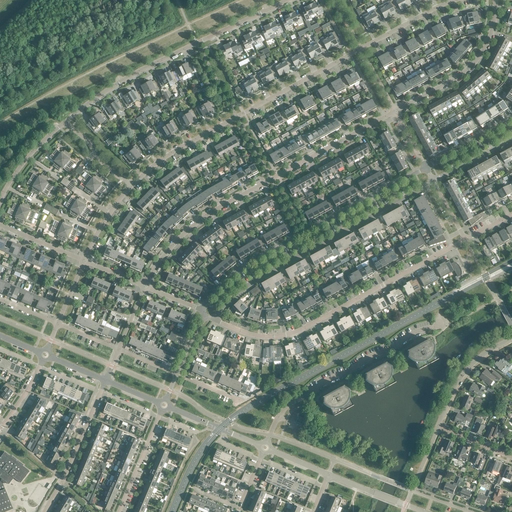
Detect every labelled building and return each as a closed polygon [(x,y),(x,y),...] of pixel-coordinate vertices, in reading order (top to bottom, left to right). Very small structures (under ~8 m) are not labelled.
[(395,6),(392,0),(387,3),(388,5),(385,7),(390,16),(395,13),(392,7),(395,6)] [(391,0),(392,0),(395,6),(397,4),(400,10),(405,7),(401,0),(391,0)] [(315,3),(309,6),(314,15),(317,13),(318,15),(323,13),(319,5),(316,7),(315,3)] [(314,15),(309,6),(304,8),(306,12),(303,13),(306,21),(311,19),(310,16),(314,15)] [(380,6),(376,9),(379,14),(381,13),(384,18),(390,16),(385,7),(382,8),(380,6)] [(379,14),(376,9),(371,11),(372,14),(369,15),(374,24),(379,21),(376,16),(379,14)] [(476,12),(474,13),(472,13),(474,24),(481,23),(480,13),(477,13),(476,12)] [(294,13),(289,15),(293,24),(296,23),(298,25),(303,22),(299,15),(296,16),(294,13)] [(474,24),(472,13),(467,14),(467,15),(464,16),(463,17),(464,22),(465,21),(466,26),(474,24)] [(293,24),(289,15),(284,18),(285,21),(283,23),(286,30),(291,28),(290,26),(293,24)] [(369,27),(374,24),(369,15),(366,17),(364,15),(360,18),(363,23),(366,22),(369,27)] [(458,17),(456,18),(453,19),(457,29),(464,26),(463,22),(464,22),(463,17),(461,17),(458,18),(458,17)] [(457,29),(453,19),(449,20),(449,21),(446,22),(450,32),(457,29)] [(274,22),(269,25),(273,34),(276,32),(278,34),(283,32),(279,25),(276,26),(274,22)] [(443,24),(440,25),(440,24),(436,27),(441,37),(448,33),(443,24)] [(273,34),(269,25),(263,27),(265,31),(262,32),(266,40),(271,38),(270,35),(273,34)] [(441,37),(436,27),(432,29),(432,30),(430,31),(435,40),(441,37)] [(435,40),(430,31),(427,33),(427,31),(423,34),(428,44),(435,40)] [(254,32),(249,34),(253,43),(256,42),(258,44),(262,42),(259,34),(256,35),(254,32)] [(330,37),(327,38),(332,47),(337,44),(334,39),(337,37),(334,32),(329,34),(330,37)] [(253,43),(249,34),(243,37),(245,41),(242,42),(246,49),(251,47),(250,45),(253,43)] [(428,44),(423,34),(418,36),(419,37),(417,38),(422,47),(428,44)] [(511,37),(506,35),(504,38),(502,37),(500,42),(509,48),(511,43),(510,42),(511,38),(511,37)] [(313,38),(316,42),(314,43),(314,45),(311,47),(316,56),(321,53),(319,47),(321,46),(318,40),(316,36),(313,38)] [(323,38),(318,40),(321,46),(324,44),(327,50),(332,47),(327,38),(324,40),(323,38)] [(422,47),(417,38),(414,40),(414,39),(409,41),(415,51),(422,47)] [(464,40),(460,45),(467,51),(471,47),(464,40)] [(234,41),(229,44),(233,53),(236,51),(237,53),(242,51),(239,44),(236,45),(234,41)] [(415,51),(409,41),(405,43),(406,44),(403,46),(408,55),(415,51)] [(509,48),(500,42),(497,47),(507,52),(509,48)] [(233,53),(229,44),(223,46),(225,50),(222,51),(226,59),(230,57),(230,54),(233,53)] [(467,51),(460,45),(456,49),(463,55),(467,51)] [(408,55),(403,46),(401,47),(400,46),(396,48),(402,58),(408,55)] [(307,47),(302,49),(305,55),(308,53),(311,59),(316,56),(311,47),(308,48),(307,47)] [(507,52),(497,47),(494,52),(504,57),(507,52)] [(402,58),(396,48),(392,50),(393,51),(390,53),(395,62),(402,58)] [(305,55),(302,49),(298,51),(299,54),(296,55),(300,64),(306,61),(303,56),(305,55)] [(463,55),(456,49),(452,53),(459,59),(463,55)] [(504,57),(494,52),(492,57),(501,62),(504,57)] [(395,62),(390,53),(388,54),(387,53),(383,55),(389,65),(395,62)] [(459,59),(452,53),(448,57),(455,64),(459,59)] [(291,55),(287,58),(290,63),(292,62),(295,67),(300,64),(296,55),(293,57),(291,55)] [(389,65),(383,55),(378,58),(379,60),(378,61),(380,64),(379,64),(382,69),(389,65)] [(501,62),(492,57),(489,61),(499,67),(501,62)] [(290,63),(287,58),(282,60),(283,63),(280,64),(285,73),(290,70),(287,65),(290,63)] [(446,59),(441,62),(445,71),(451,68),(446,59)] [(499,67),(489,61),(487,66),(496,71),(499,67)] [(445,71),(441,62),(436,65),(440,73),(445,71)] [(187,63),(182,66),(186,75),(189,73),(192,74),(195,73),(191,63),(188,65),(187,63)] [(275,64),(271,66),(274,72),(276,70),(279,76),(285,73),(280,64),(277,66),(275,64)] [(440,73),(436,65),(431,68),(435,76),(440,73)] [(186,75),(182,66),(177,68),(178,69),(175,71),(179,80),(183,79),(184,76),(186,75)] [(274,72),(271,66),(266,69),(267,71),(264,73),(269,82),(274,79),(271,73),(274,72)] [(435,76),(431,68),(425,70),(430,79),(435,76)] [(485,69),(481,72),(488,81),(492,77),(485,69)] [(169,72),(164,74),(168,83),(171,82),(174,83),(177,81),(173,72),(170,73),(169,72)] [(259,72),(255,75),(258,80),(261,79),(264,84),(269,82),(264,73),(261,74),(259,72)] [(348,74),(354,84),(355,86),(356,86),(359,84),(359,83),(359,82),(361,81),(358,76),(357,76),(355,73),(353,72),(348,74)] [(423,72),(418,75),(422,83),(427,80),(423,72)] [(488,81),(481,72),(476,76),(483,84),(488,81)] [(168,83),(164,74),(159,77),(160,78),(157,79),(162,89),(165,87),(166,85),(168,83)] [(354,84),(348,74),(346,76),(347,77),(342,79),(347,88),(354,84)] [(258,80),(255,75),(250,77),(251,80),(248,81),(253,90),(258,87),(255,82),(258,80)] [(422,83),(418,75),(413,78),(417,86),(422,83)] [(483,84),(476,76),(472,79),(479,88),(483,84)] [(417,86),(413,78),(408,80),(412,89),(417,86)] [(347,88),(342,79),(338,81),(338,80),(335,82),(341,92),(347,88)] [(479,88),(472,79),(468,83),(475,91),(479,88)] [(412,89),(408,80),(403,83),(407,91),(412,89)] [(151,81),(146,84),(151,92),(153,91),(156,92),(159,90),(154,81),(151,82),(151,81)] [(248,93),(253,90),(248,81),(245,83),(244,81),(239,84),(242,89),(245,88),(248,93)] [(341,92),(335,82),(333,83),(333,84),(329,86),(334,95),(341,92)] [(407,91),(403,83),(398,86),(402,94),(407,91)] [(475,91),(468,83),(464,86),(471,95),(475,91)] [(151,92),(146,84),(141,86),(142,87),(139,89),(144,98),(147,97),(148,94),(151,92)] [(334,95),(329,86),(325,88),(324,87),(322,89),(328,99),(334,95)] [(402,94),(398,86),(392,89),(397,97),(402,94)] [(471,95),(464,86),(460,90),(467,98),(471,95)] [(328,99),(322,89),(320,90),(320,91),(316,93),(321,102),(328,99)] [(133,91),(128,94),(133,102),(136,101),(139,101),(142,100),(136,90),(134,92),(133,91)] [(457,91),(452,94),(457,104),(462,101),(457,91)] [(133,102),(128,94),(123,97),(124,98),(121,99),(127,109),(130,107),(131,104),(133,102)] [(457,104),(452,94),(448,97),(453,106),(457,104)] [(307,97),(305,98),(310,108),(317,105),(312,96),(307,98),(307,97)] [(453,106),(448,97),(443,99),(448,109),(453,106)] [(310,108),(305,98),(302,100),(303,101),(298,103),(303,112),(310,108)] [(207,104),(204,105),(209,114),(213,111),(213,110),(215,109),(210,99),(207,101),(207,104)] [(448,109),(443,99),(438,102),(443,111),(448,109)] [(371,100),(366,103),(371,111),(376,108),(371,100)] [(503,100),(498,103),(504,112),(508,109),(508,108),(510,105),(506,101),(504,102),(503,100)] [(116,102),(111,105),(116,113),(119,111),(122,112),(125,110),(119,101),(116,103),(116,102)] [(443,111),(438,102),(433,104),(439,114),(443,111)] [(371,111),(366,103),(361,106),(366,114),(371,111)] [(504,112),(498,103),(493,105),(499,115),(504,112)] [(150,104),(147,106),(151,114),(159,109),(157,105),(152,108),(150,104)] [(439,114),(433,104),(428,107),(434,117),(439,114)] [(116,113),(111,105),(106,108),(107,109),(104,111),(110,120),(113,118),(114,115),(116,113)] [(209,114),(204,105),(201,107),(198,106),(195,107),(200,117),(203,115),(204,117),(209,114)] [(289,107),(287,108),(292,118),(299,114),(294,105),(290,108),(289,107)] [(499,115),(493,105),(489,108),(495,117),(499,115)] [(366,114),(361,106),(356,108),(361,117),(366,114)] [(292,118),(287,108),(285,109),(285,110),(281,113),(286,121),(292,118)] [(361,117),(356,108),(351,111),(356,120),(361,117)] [(495,117),(489,108),(484,111),(490,120),(495,117)] [(188,114),(185,115),(190,124),(195,122),(194,120),(197,119),(192,109),(189,111),(188,114)] [(356,120),(351,111),(346,114),(351,122),(356,120)] [(490,120),(484,111),(480,114),(486,123),(490,120)] [(99,113),(94,117),(100,125),(103,123),(106,123),(108,121),(102,113),(100,114),(99,113)] [(286,121),(281,113),(277,115),(276,114),(274,115),(279,125),(286,121)] [(409,118),(411,123),(421,118),(418,113),(409,118)] [(351,122),(346,114),(338,118),(341,123),(344,122),(345,125),(351,122)] [(486,123),(480,114),(475,117),(476,119),(474,120),(478,126),(480,125),(481,126),(486,123)] [(190,124),(185,115),(182,117),(179,116),(176,118),(181,127),(184,126),(185,127),(190,124)] [(279,125),(274,115),(271,116),(272,117),(268,120),(273,129),(279,125)] [(100,125),(94,117),(90,120),(91,121),(88,123),(94,131),(97,129),(98,127),(100,125)] [(341,123),(338,118),(331,122),(335,131),(340,128),(339,125),(341,123)] [(424,123),(421,118),(411,123),(414,128),(424,123)] [(472,119),(467,121),(472,131),(477,128),(477,127),(478,126),(474,120),(473,120),(472,119)] [(169,124),(166,126),(171,135),(176,132),(175,130),(178,129),(172,120),(169,121),(169,124)] [(273,129),(268,120),(264,122),(263,121),(261,122),(266,132),(273,129)] [(324,122),(326,125),(330,133),(335,131),(331,122),(329,120),(324,122)] [(472,131),(467,121),(463,124),(468,134),(472,131)] [(266,132),(261,122),(258,124),(259,125),(254,127),(259,136),(266,132)] [(426,127),(424,123),(414,128),(417,132),(426,127)] [(468,134),(463,124),(458,127),(463,136),(468,134)] [(314,128),(316,131),(320,139),(325,136),(321,128),(319,125),(314,128)] [(330,133),(326,125),(321,128),(325,136),(330,133)] [(171,135),(166,126),(163,128),(160,127),(157,129),(163,138),(166,136),(166,137),(171,135)] [(429,132),(426,127),(417,132),(419,137),(429,132)] [(463,136),(458,127),(453,129),(458,139),(463,136)] [(458,139),(453,129),(448,132),(453,141),(458,139)] [(150,136),(147,138),(153,146),(158,143),(157,142),(159,140),(153,131),(150,133),(150,136)] [(320,139),(316,131),(311,133),(315,142),(320,139)] [(379,136),(382,141),(390,136),(388,131),(379,136)] [(431,137),(429,132),(419,137),(422,142),(431,137)] [(453,141),(448,132),(443,135),(449,144),(453,141)] [(315,142),(311,133),(306,136),(306,135),(303,135),(302,136),(307,145),(310,144),(310,145),(315,142)] [(235,136),(229,139),(234,147),(242,143),(238,136),(235,138),(235,136)] [(294,139),(295,142),(300,150),(305,147),(299,136),(294,139)] [(393,141),(390,136),(382,141),(385,146),(393,141)] [(434,142),(431,137),(422,142),(424,147),(434,142)] [(153,146),(147,138),(145,140),(142,139),(139,141),(145,150),(148,148),(149,149),(153,146)] [(234,147),(229,139),(224,142),(229,150),(234,147)] [(396,146),(393,141),(385,146),(389,154),(395,150),(394,148),(396,146)] [(229,150),(224,142),(219,144),(224,153),(229,150)] [(284,145),(285,147),(290,156),(295,153),(290,144),(289,142),(284,145)] [(300,150),(295,142),(290,144),(295,153),(300,150)] [(437,146),(434,142),(424,147),(427,151),(437,146)] [(364,144),(359,147),(364,156),(369,153),(368,151),(371,149),(367,143),(364,144)] [(224,153),(219,144),(214,147),(215,149),(212,150),(216,157),(224,153)] [(132,150),(130,152),(137,159),(141,156),(140,155),(142,153),(135,145),(133,147),(132,150)] [(439,151),(437,146),(427,151),(430,156),(439,151)] [(290,156),(285,147),(280,150),(285,158),(290,156)] [(364,156),(359,147),(354,150),(359,158),(364,156)] [(274,151),(275,153),(280,161),(285,158),(280,150),(279,148),(274,150),(274,151)] [(56,149),(52,153),(62,160),(68,153),(65,150),(63,152),(62,151),(61,153),(56,149)] [(359,158),(354,150),(349,153),(354,161),(359,158)] [(397,153),(395,150),(389,154),(393,162),(402,157),(399,152),(397,153)] [(207,151),(202,154),(206,162),(214,158),(211,151),(208,153),(207,151)] [(510,161),(505,151),(500,154),(505,164),(510,161)] [(137,159),(130,152),(128,154),(125,154),(122,156),(129,164),(131,162),(132,163),(137,159)] [(62,160),(52,153),(49,157),(54,161),(53,162),(54,163),(52,165),(56,168),(62,160)] [(71,155),(68,153),(62,160),(71,168),(75,163),(70,159),(71,158),(69,157),(71,155)] [(280,161),(275,153),(270,155),(275,164),(280,161)] [(354,161),(349,153),(344,155),(344,156),(341,157),(345,163),(347,162),(348,164),(354,161)] [(206,162),(202,154),(197,157),(201,165),(206,162)] [(497,156),(493,158),(492,159),(497,169),(502,166),(497,156)] [(201,165),(197,157),(192,159),(196,168),(201,165)] [(345,163),(341,157),(339,159),(338,158),(333,161),(338,170),(343,167),(342,165),(345,163)] [(405,162),(402,157),(393,162),(396,167),(405,162)] [(196,168),(192,159),(186,162),(187,164),(185,166),(188,172),(196,168)] [(497,169),(492,159),(487,161),(492,171),(497,169)] [(71,168),(62,160),(56,168),(59,171),(61,169),(62,169),(63,168),(68,172),(71,168)] [(338,170),(333,161),(328,164),(333,173),(338,170)] [(492,171),(487,161),(482,164),(488,174),(492,171)] [(407,167),(405,162),(396,167),(399,172),(407,167)] [(255,163),(254,164),(248,167),(253,176),(258,173),(256,169),(258,168),(258,169),(258,168),(255,163)] [(247,164),(243,166),(241,167),(242,171),(243,170),(248,178),(253,176),(248,167),(247,164)] [(333,173),(328,164),(323,167),(328,175),(333,173)] [(488,174),(482,164),(477,167),(483,176),(488,174)] [(187,173),(183,167),(180,169),(179,167),(174,171),(180,179),(187,173)] [(328,175),(323,167),(318,169),(318,170),(315,171),(319,177),(321,176),(323,178),(328,175)] [(483,176),(477,167),(473,169),(478,179),(483,176)] [(478,179),(473,169),(468,172),(469,174),(467,175),(469,179),(471,178),(473,182),(478,179)] [(243,170),(242,171),(236,174),(239,180),(241,179),(243,181),(248,178),(243,170)] [(180,179),(174,171),(169,174),(175,182),(180,179)] [(319,177),(315,171),(313,173),(313,172),(307,175),(312,184),(317,181),(316,179),(319,177)] [(380,172),(374,175),(379,183),(385,180),(384,180),(384,179),(387,178),(383,172),(380,173),(380,172)] [(33,173),(30,178),(40,184),(45,176),(42,174),(40,176),(39,176),(38,177),(33,173)] [(87,174),(84,178),(93,185),(99,178),(96,175),(94,177),(93,176),(92,178),(87,174)] [(175,182),(169,174),(165,178),(170,185),(175,182)] [(236,174),(229,178),(228,178),(233,187),(238,184),(236,182),(239,180),(236,174)] [(226,179),(223,181),(228,190),(233,187),(228,178),(229,178),(227,175),(225,176),(226,179)] [(312,184),(307,175),(302,178),(307,187),(312,184)] [(379,183),(374,175),(369,178),(374,186),(379,183)] [(49,178),(45,176),(40,184),(50,191),(53,186),(48,183),(49,181),(47,181),(49,178)] [(40,184),(30,178),(27,183),(33,186),(32,188),(33,188),(31,191),(35,193),(40,184)] [(93,185),(84,178),(81,182),(86,186),(85,187),(86,188),(84,190),(87,193),(93,185)] [(103,180),(99,178),(93,185),(103,193),(106,188),(101,184),(102,183),(101,182),(103,180)] [(170,185),(165,178),(160,181),(161,183),(158,185),(163,191),(170,185)] [(307,187),(302,178),(297,181),(302,189),(307,187)] [(374,186),(369,178),(364,181),(368,189),(374,186)] [(445,184),(447,189),(457,183),(454,178),(445,184)] [(215,181),(217,184),(218,184),(223,192),(228,190),(223,181),(220,183),(218,180),(215,181)] [(302,189),(297,181),(292,183),(297,192),(302,189)] [(368,189),(364,181),(358,184),(359,185),(356,186),(360,193),(362,191),(363,192),(362,192),(363,192),(368,189)] [(297,192),(292,183),(287,186),(292,195),(297,192)] [(459,188),(457,183),(447,189),(450,193),(459,188)] [(50,191),(40,184),(35,193),(39,195),(40,193),(41,193),(42,192),(47,195),(50,191)] [(218,184),(217,184),(210,188),(213,194),(216,193),(217,195),(223,192),(218,184)] [(511,186),(511,184),(503,188),(508,196),(511,193),(511,186)] [(103,193),(93,185),(87,193),(91,196),(92,193),(93,194),(94,193),(99,197),(103,193)] [(162,192),(157,186),(154,189),(153,187),(149,192),(155,198),(162,192)] [(360,193),(356,186),(354,188),(353,186),(347,189),(352,198),(358,195),(357,195),(357,194),(360,193)] [(213,194),(210,188),(208,190),(203,193),(202,193),(207,201),(212,198),(211,196),(213,194)] [(462,193),(459,188),(450,193),(452,198),(462,193)] [(508,196),(503,188),(496,192),(501,201),(504,199),(503,198),(508,196)] [(352,198),(347,189),(342,192),(347,201),(352,198)] [(200,194),(197,196),(203,204),(207,201),(202,193),(203,193),(201,190),(198,191),(200,194)] [(155,198),(149,192),(145,196),(151,202),(155,198)] [(347,201),(342,192),(337,195),(341,204),(347,201)] [(501,201),(496,192),(489,196),(493,204),(497,201),(498,202),(501,201)] [(464,198),(462,193),(452,198),(455,203),(464,198)] [(269,196),(263,199),(268,208),(273,205),(272,203),(275,201),(272,195),(269,197),(269,196)] [(341,204),(337,195),(331,198),(332,200),(329,201),(333,207),(335,206),(336,207),(341,204)] [(414,201),(416,205),(426,200),(423,195),(414,201)] [(151,202),(145,196),(141,200),(148,206),(151,202)] [(190,197),(192,200),(198,208),(203,204),(197,196),(194,198),(192,196),(190,197)] [(493,204),(489,196),(481,200),(486,209),(489,207),(488,206),(493,204)] [(71,197),(68,202),(78,208),(83,199),(80,197),(78,200),(77,199),(76,200),(71,197)] [(467,202),(464,198),(455,203),(458,207),(467,202)] [(87,202),(83,199),(78,208),(88,214),(91,209),(86,206),(86,205),(85,204),(87,202)] [(268,208),(263,199),(258,202),(263,211),(268,208)] [(148,206),(141,200),(136,204),(138,205),(136,208),(141,213),(148,206)] [(192,200),(188,203),(185,205),(189,210),(191,208),(193,211),(198,208),(192,200)] [(428,205),(426,200),(416,205),(419,210),(428,205)] [(333,207),(329,201),(327,203),(326,201),(320,204),(325,213),(331,210),(331,209),(331,210),(330,209),(333,207)] [(78,208),(68,202),(65,206),(70,210),(70,211),(71,212),(69,214),(73,216),(78,208)] [(263,211),(258,202),(253,205),(258,213),(263,211)] [(470,207),(467,202),(458,207),(460,212),(470,207)] [(14,204),(12,209),(23,213),(26,204),(22,203),(21,205),(20,205),(20,206),(14,204)] [(30,206),(26,204),(23,213),(34,218),(36,213),(30,210),(30,209),(29,209),(30,206)] [(325,213),(320,204),(315,207),(320,216),(325,213)] [(189,210),(185,205),(183,206),(182,207),(178,210),(178,211),(184,218),(188,214),(186,212),(189,210)] [(258,213),(253,205),(248,208),(246,209),(249,216),(252,214),(253,216),(258,213)] [(431,210),(428,205),(419,210),(421,215),(431,210)] [(401,206),(396,209),(401,218),(406,216),(407,217),(410,216),(407,210),(404,211),(401,206)] [(320,216),(315,207),(310,210),(315,219),(320,216)] [(472,212),(470,207),(460,212),(463,217),(472,212)] [(88,214),(78,208),(73,216),(77,218),(78,216),(79,217),(80,215),(85,219),(88,214)] [(176,212),(173,215),(180,222),(184,218),(178,211),(178,210),(176,208),(174,210),(176,212)] [(23,213),(12,209),(9,214),(15,216),(15,218),(16,218),(15,221),(19,222),(23,213)] [(249,216),(246,209),(243,211),(243,210),(238,213),(242,222),(248,219),(247,217),(249,216)] [(401,218),(396,209),(392,212),(397,221),(401,218)] [(140,214),(134,210),(132,213),(130,211),(127,216),(135,222),(140,214)] [(315,219),(310,210),(304,213),(305,214),(302,216),(306,222),(309,221),(309,222),(315,219)] [(433,215),(431,210),(421,215),(424,220),(433,215)] [(397,221),(392,212),(387,214),(392,223),(397,221)] [(475,217),(472,212),(463,217),(466,222),(468,220),(475,217)] [(34,218),(23,213),(19,222),(23,224),(24,222),(25,222),(26,221),(31,223),(34,218)] [(242,222),(238,213),(233,216),(238,225),(242,222)] [(392,223),(387,214),(382,217),(385,222),(382,223),(385,229),(388,228),(387,226),(392,223)] [(480,214),(475,217),(468,220),(471,226),(482,217),(480,214)] [(166,217),(168,219),(169,219),(175,226),(180,222),(173,215),(171,217),(168,215),(166,217)] [(436,219),(433,215),(424,220),(427,224),(436,219)] [(135,222),(127,216),(124,221),(132,226),(135,222)] [(238,225),(233,216),(228,219),(233,228),(238,225)] [(169,219),(168,219),(165,223),(162,225),(167,230),(169,228),(171,230),(175,226),(169,219)] [(233,228),(228,219),(222,222),(223,222),(220,224),(224,230),(226,228),(227,230),(233,228)] [(377,219),(372,222),(377,232),(382,229),(383,230),(385,229),(382,223),(380,224),(377,219)] [(439,224),(436,219),(427,224),(429,229),(439,224)] [(56,221),(54,227),(65,231),(69,222),(65,221),(64,223),(63,223),(62,224),(56,221)] [(132,226),(124,221),(120,226),(128,231),(132,226)] [(73,224),(69,222),(65,231),(76,236),(78,231),(72,228),(73,227),(72,226),(73,224)] [(377,232),(372,222),(367,225),(373,234),(377,232)] [(224,230),(220,224),(218,225),(217,225),(213,228),(218,236),(223,233),(222,231),(224,230)] [(284,224),(278,227),(283,236),(289,233),(289,232),(288,233),(288,232),(291,230),(287,224),(285,226),(284,224)] [(441,229),(439,224),(429,229),(432,234),(441,229)] [(167,230),(162,225),(160,228),(157,232),(156,232),(163,238),(167,234),(165,232),(167,230)] [(373,234),(367,225),(363,227),(368,237),(373,234)] [(128,231),(120,226),(117,230),(119,232),(117,235),(123,238),(128,231)] [(65,231),(54,227),(52,232),(58,234),(57,236),(58,236),(57,239),(61,240),(65,231)] [(283,236),(278,227),(273,230),(278,239),(283,236)] [(368,237),(363,227),(358,230),(360,235),(358,236),(361,242),(364,241),(363,239),(368,237)] [(218,236),(213,228),(208,232),(214,240),(218,236)] [(155,234),(152,237),(160,243),(163,238),(156,232),(157,232),(154,229),(152,232),(155,234)] [(444,234),(441,229),(432,234),(434,239),(441,235),(444,234)] [(511,237),(507,229),(503,231),(502,230),(499,232),(500,233),(506,243),(511,239),(511,237)] [(278,239),(273,230),(268,233),(273,242),(278,239)] [(76,236),(65,231),(61,240),(65,242),(66,239),(67,240),(68,239),(74,241),(76,236)] [(214,240),(208,232),(203,235),(209,243),(214,240)] [(273,242),(268,233),(262,236),(263,237),(260,239),(264,245),(267,243),(267,244),(267,245),(273,242)] [(353,233),(348,235),(353,245),(358,242),(359,244),(361,242),(358,236),(356,238),(353,233)] [(500,233),(496,235),(495,234),(492,236),(492,237),(493,237),(498,247),(506,243),(500,233)] [(423,239),(420,234),(417,235),(418,237),(413,240),(418,249),(423,247),(420,241),(423,239)] [(209,243),(203,235),(199,239),(197,241),(201,246),(203,245),(205,247),(209,243)] [(353,245),(348,235),(343,238),(348,247),(353,245)] [(434,239),(429,241),(429,242),(428,242),(429,243),(428,244),(429,244),(430,245),(429,246),(444,241),(441,235),(434,239)] [(160,243),(152,237),(150,240),(147,237),(147,238),(145,240),(148,242),(149,241),(156,247),(160,243)] [(408,243),(412,251),(414,250),(415,252),(418,249),(413,240),(412,237),(407,240),(408,243)] [(493,237),(492,237),(488,239),(488,238),(485,240),(487,244),(491,251),(498,247),(493,237)] [(348,247),(343,238),(338,241),(344,250),(348,247)] [(7,240),(3,239),(0,244),(0,250),(5,253),(9,243),(6,242),(7,240)] [(264,245),(260,239),(258,240),(257,239),(251,242),(256,251),(262,247),(261,246),(264,245)] [(149,241),(148,242),(145,246),(143,249),(148,253),(150,250),(152,252),(156,247),(149,241)] [(201,246),(197,241),(194,243),(190,247),(197,254),(201,250),(200,248),(201,246)] [(344,250),(338,241),(334,243),(336,248),(334,249),(337,255),(340,254),(339,253),(344,250)] [(256,251),(251,242),(246,245),(251,254),(256,251)] [(12,244),(9,243),(5,253),(12,256),(17,245),(12,243),(12,244)] [(412,251),(408,243),(403,246),(408,255),(412,253),(411,251),(412,251)] [(487,244),(484,246),(483,248),(483,250),(484,252),(485,253),(486,255),(487,257),(489,258),(491,259),(494,257),(491,251),(487,244)] [(22,247),(17,245),(12,256),(20,259),(23,249),(21,248),(22,247)] [(108,245),(107,248),(103,256),(109,259),(112,250),(113,248),(108,245)] [(251,254),(246,245),(241,248),(246,257),(251,254)] [(329,246),(324,249),(329,258),(334,255),(334,257),(337,255),(334,249),(331,251),(329,246)] [(408,255),(403,246),(398,248),(397,246),(394,248),(397,253),(400,252),(403,258),(408,255)] [(197,254),(190,247),(186,251),(193,258),(197,254)] [(24,248),(23,249),(20,259),(27,262),(31,251),(27,249),(24,248)] [(116,251),(112,250),(109,259),(114,261),(118,252),(118,253),(120,249),(117,248),(116,251)] [(246,257),(241,248),(236,251),(236,253),(233,255),(238,261),(240,259),(241,260),(240,260),(246,257)] [(397,253),(394,248),(392,249),(393,251),(388,254),(393,263),(398,260),(395,255),(397,253)] [(329,258),(324,249),(319,251),(324,261),(329,258)] [(36,253),(31,251),(27,262),(34,265),(38,255),(35,254),(36,253)] [(193,258),(186,251),(182,256),(190,262),(193,258)] [(324,261),(319,251),(314,254),(319,263),(324,261)] [(118,252),(114,261),(119,263),(120,261),(123,262),(126,256),(118,253),(118,252)] [(319,263),(314,254),(309,257),(312,261),(309,263),(313,269),(315,267),(315,266),(319,263)] [(393,263),(388,254),(383,257),(387,264),(388,264),(389,265),(393,263)] [(40,256),(38,255),(34,265),(41,268),(46,257),(41,255),(40,256)] [(134,255),(133,259),(134,259),(130,268),(135,270),(139,261),(135,260),(137,257),(134,255)] [(238,261),(233,255),(230,257),(229,256),(225,260),(231,267),(236,263),(235,263),(238,261)] [(133,259),(126,256),(123,262),(126,263),(124,266),(130,268),(134,259),(133,259)] [(190,262),(182,256),(178,260),(176,263),(181,267),(184,265),(185,267),(190,262)] [(50,259),(46,257),(41,268),(48,271),(52,261),(50,260),(50,259)] [(387,264),(383,257),(378,260),(383,269),(387,267),(386,265),(387,264)] [(304,259),(299,262),(304,271),(309,269),(310,270),(312,269),(308,263),(307,264),(304,259)] [(231,267),(225,260),(220,264),(226,271),(231,267)] [(383,269),(378,260),(373,262),(372,260),(369,262),(372,267),(375,266),(378,272),(383,269)] [(55,262),(52,261),(48,271),(55,274),(60,263),(56,261),(55,262)] [(144,264),(139,261),(135,270),(141,272),(144,264)] [(445,262),(442,263),(448,274),(454,271),(451,264),(449,261),(445,263),(445,262)] [(304,271),(299,262),(294,265),(300,274),(304,271)] [(372,267),(369,262),(366,263),(368,265),(363,268),(368,277),(373,274),(370,268),(372,267)] [(457,264),(454,262),(451,264),(454,271),(458,277),(461,275),(461,272),(461,269),(460,269),(459,267),(460,267),(457,264)] [(65,265),(60,263),(55,274),(64,277),(66,273),(65,273),(67,268),(64,266),(65,265)] [(448,274),(442,263),(439,265),(439,266),(436,268),(441,278),(448,274)] [(226,271),(220,264),(215,268),(222,275),(226,271)] [(300,274),(294,265),(290,267),(295,277),(300,274)] [(295,277),(290,267),(285,270),(287,275),(285,276),(288,282),(291,281),(290,279),(295,277)] [(222,275),(215,268),(211,271),(212,273),(209,275),(214,280),(216,278),(217,279),(216,279),(217,279),(222,275)] [(368,277),(363,268),(358,271),(362,278),(363,278),(364,279),(368,277)] [(428,271),(425,273),(431,283),(438,280),(433,270),(429,272),(428,271)] [(362,278),(358,271),(352,273),(357,283),(361,281),(361,279),(362,278)] [(165,283),(171,285),(175,276),(169,273),(168,275),(165,273),(163,280),(166,281),(165,283)] [(280,273),(275,275),(280,285),(285,282),(286,284),(288,282),(285,276),(283,277),(280,273)] [(357,283),(352,273),(348,276),(346,274),(344,275),(347,281),(349,280),(352,285),(357,283)] [(431,283),(425,273),(422,274),(423,275),(419,278),(424,287),(431,283)] [(280,285),(275,275),(270,278),(276,287),(280,285)] [(347,281),(344,275),(336,279),(338,281),(343,291),(348,288),(344,282),(347,281)] [(180,278),(175,276),(171,285),(176,287),(180,278)] [(91,286),(96,288),(100,280),(94,277),(91,286)] [(186,281),(180,278),(176,287),(182,290),(186,281)] [(276,287),(270,278),(266,281),(271,290),(276,287)] [(412,280),(408,282),(414,292),(421,289),(416,279),(412,281),(412,280)] [(105,282),(100,280),(96,288),(101,291),(105,282)] [(9,284),(2,281),(0,284),(0,292),(2,294),(2,292),(5,293),(9,284)] [(191,283),(186,281),(182,290),(187,292),(191,283)] [(271,290),(266,281),(261,284),(263,288),(261,290),(264,296),(267,294),(266,293),(271,290)] [(343,291),(338,281),(332,284),(337,292),(338,291),(339,293),(343,291)] [(111,284),(105,282),(101,291),(109,294),(112,288),(109,287),(111,284)] [(414,292),(408,282),(405,283),(406,285),(402,287),(408,296),(414,292)] [(197,285),(191,283),(187,292),(193,294),(197,285)] [(16,287),(9,284),(5,293),(8,294),(7,296),(12,298),(16,287)] [(337,292),(332,284),(327,287),(332,297),(336,294),(335,293),(337,292)] [(202,288),(197,285),(193,294),(199,297),(199,295),(202,296),(205,290),(202,289),(202,288)] [(115,289),(112,288),(109,294),(118,297),(121,289),(116,286),(115,289)] [(23,290),(16,287),(12,298),(16,300),(17,298),(19,299),(23,290)] [(332,297),(327,287),(322,290),(321,288),(318,289),(321,295),(324,293),(327,299),(332,297)] [(395,289),(392,291),(398,302),(405,298),(399,288),(396,290),(395,289)] [(127,291),(121,289),(118,297),(123,300),(127,291)] [(31,293),(23,290),(19,299),(22,300),(21,302),(26,304),(31,293)] [(317,293),(312,295),(317,305),(322,302),(319,296),(320,295),(317,290),(316,291),(317,293)] [(132,293),(127,291),(123,300),(131,303),(134,297),(131,296),(132,293)] [(398,302),(392,291),(389,292),(390,294),(386,296),(391,305),(398,302)] [(38,296),(31,293),(26,304),(30,306),(31,304),(34,305),(38,296)] [(317,305),(312,295),(307,298),(311,306),(312,305),(313,307),(317,305)] [(45,299),(38,296),(34,305),(36,306),(36,308),(40,310),(45,299)] [(378,298),(375,300),(381,311),(388,307),(383,297),(379,299),(378,298)] [(311,306),(307,298),(302,301),(307,311),(311,308),(310,307),(311,306)] [(53,302),(45,299),(40,310),(45,312),(46,310),(48,311),(50,306),(51,307),(53,302)] [(232,307),(236,311),(244,304),(240,300),(232,307)] [(381,311),(375,300),(372,301),(373,303),(369,305),(374,314),(381,311)] [(143,308),(151,312),(155,303),(150,301),(149,303),(146,302),(143,308)] [(307,311),(302,301),(297,304),(296,302),(293,303),(296,309),(298,307),(302,313),(307,311)] [(160,305),(155,303),(151,312),(157,314),(160,305)] [(296,309),(293,303),(291,304),(292,306),(287,308),(291,318),(296,316),(294,310),(296,309)] [(248,308),(244,304),(236,311),(235,313),(240,315),(245,310),(247,311),(249,308),(248,308)] [(166,307),(160,305),(157,314),(165,317),(167,311),(165,310),(166,307)] [(362,307),(359,309),(365,320),(371,316),(366,306),(362,308),(362,307)] [(250,308),(249,308),(247,311),(249,312),(247,318),(253,320),(256,309),(250,308)] [(280,315),(279,308),(277,309),(277,311),(271,311),(272,322),(277,322),(277,315),(280,315)] [(281,308),(279,308),(280,315),(283,314),(285,320),(291,318),(287,308),(282,310),(281,308)] [(261,311),(256,309),(253,320),(258,321),(260,315),(263,316),(264,309),(261,309),(261,311)] [(266,309),(264,309),(263,316),(266,316),(266,322),(272,322),(271,311),(266,312),(266,309)] [(365,320),(359,309),(356,311),(356,312),(353,314),(358,323),(365,320)] [(170,312),(167,311),(165,317),(173,321),(177,312),(171,310),(170,312)] [(182,314),(177,312),(173,321),(178,323),(182,314)] [(87,319),(84,318),(80,327),(85,329),(91,315),(89,314),(87,319)] [(187,316),(182,314),(178,323),(184,325),(187,316)] [(74,324),(80,327),(84,318),(78,315),(74,324)] [(93,316),(91,315),(85,329),(90,331),(94,322),(91,321),(93,316)] [(345,316),(342,318),(348,329),(355,325),(350,315),(346,318),(345,316)] [(348,329),(342,318),(339,320),(340,321),(336,323),(341,332),(348,329)] [(98,324),(94,322),(90,331),(96,333),(101,320),(100,319),(98,324)] [(103,320),(101,320),(96,333),(101,335),(105,327),(101,325),(103,320)] [(328,325),(326,327),(331,338),(338,334),(333,325),(329,327),(328,325)] [(110,329),(105,327),(101,335),(106,338),(110,329)] [(331,338),(326,327),(322,329),(323,330),(319,332),(325,342),(331,338)] [(118,332),(110,329),(106,338),(111,340),(113,337),(116,338),(118,332)] [(206,340),(214,343),(218,332),(215,330),(215,332),(211,330),(206,340)] [(222,333),(218,332),(214,343),(221,346),(225,336),(221,334),(222,333)] [(312,334),(309,336),(315,347),(322,343),(316,334),(313,336),(312,334)] [(315,347),(309,336),(306,338),(306,339),(303,341),(308,351),(315,347)] [(180,341),(176,339),(170,337),(168,339),(174,342),(178,346),(180,341)] [(224,347),(231,351),(236,339),(233,338),(232,339),(228,337),(224,347)] [(131,348),(136,350),(139,341),(131,338),(129,344),(132,345),(131,348)] [(239,340),(236,339),(231,351),(238,354),(242,343),(238,342),(239,340)] [(428,339),(425,341),(407,351),(407,352),(408,351),(408,357),(409,358),(410,359),(412,360),(414,361),(418,368),(422,366),(423,367),(434,362),(433,360),(437,358),(433,351),(434,348),(434,347),(433,345),(433,344),(433,343),(428,340),(429,340),(428,339)] [(150,340),(149,342),(146,341),(145,343),(141,352),(146,354),(152,341),(150,340)] [(145,343),(139,341),(136,350),(141,352),(145,343)] [(154,342),(152,341),(146,354),(152,357),(155,348),(156,345),(153,344),(154,342)] [(295,342),(291,343),(295,355),(302,353),(299,342),(295,344),(295,342)] [(295,355),(291,343),(288,344),(288,345),(284,346),(287,357),(295,355)] [(244,355),(252,357),(254,345),(250,344),(250,345),(246,345),(244,355)] [(159,349),(155,348),(152,357),(157,359),(162,345),(161,345),(159,349)] [(164,346),(162,345),(157,359),(162,361),(167,350),(163,348),(164,346)] [(257,345),(254,345),(252,357),(259,358),(261,347),(257,347),(257,345)] [(273,358),(273,346),(269,346),(269,347),(265,348),(265,359),(273,358)] [(276,346),(273,346),(273,358),(281,358),(281,347),(276,347),(276,346)] [(168,350),(167,350),(162,361),(168,363),(171,355),(174,356),(175,353),(170,351),(170,350),(169,349),(168,350)] [(498,363),(497,362),(495,365),(499,368),(498,368),(502,371),(504,368),(505,369),(505,368),(506,369),(507,367),(509,369),(511,365),(511,364),(504,358),(502,360),(501,359),(498,363)] [(12,363),(7,361),(3,371),(8,373),(12,363)] [(196,361),(195,363),(191,373),(196,375),(200,366),(201,363),(196,361)] [(386,362),(382,364),(365,374),(365,375),(365,374),(365,380),(366,380),(367,381),(368,382),(369,383),(371,385),(375,391),(380,389),(381,391),(391,385),(390,383),(395,381),(391,374),(391,371),(391,370),(391,368),(391,367),(386,363),(386,362)] [(17,365),(12,363),(8,373),(13,375),(17,365)] [(22,367),(17,365),(13,375),(18,377),(22,367)] [(206,368),(200,366),(196,375),(200,377),(201,376),(202,376),(206,368)] [(27,369),(22,367),(18,377),(23,379),(27,369)] [(211,370),(206,368),(202,376),(204,377),(203,378),(207,380),(211,370)] [(216,372),(211,370),(207,380),(212,382),(215,376),(217,377),(220,371),(217,370),(216,372)] [(494,371),(492,374),(486,370),(480,378),(490,385),(495,379),(498,381),(501,377),(494,371)] [(223,373),(220,371),(217,377),(220,378),(217,384),(223,387),(227,377),(222,375),(223,373)] [(232,379),(227,377),(223,387),(227,388),(227,387),(229,387),(232,379)] [(43,388),(48,390),(52,380),(47,378),(44,384),(43,388)] [(238,382),(232,379),(229,387),(230,388),(229,390),(234,391),(238,382)] [(57,382),(52,380),(48,390),(53,392),(57,382)] [(62,384),(57,382),(53,392),(58,394),(62,384)] [(243,384),(238,382),(234,391),(238,393),(238,391),(240,392),(243,384)] [(6,383),(1,390),(10,396),(13,392),(11,390),(12,387),(11,386),(7,383),(6,383)] [(67,386),(62,384),(58,394),(63,396),(67,386)] [(248,386),(243,384),(240,392),(239,394),(244,396),(247,390),(250,391),(252,385),(249,384),(248,386)] [(474,384),(470,391),(481,397),(485,390),(484,390),(485,388),(480,385),(479,386),(474,384)] [(72,388),(67,386),(63,396),(68,398),(72,388)] [(344,386),(340,388),(322,397),(322,398),(323,398),(323,404),(323,403),(324,405),(325,406),(327,407),(329,408),(333,414),(337,412),(338,414),(349,408),(348,406),(352,404),(349,397),(349,394),(349,393),(349,391),(348,390),(343,386),(344,386)] [(77,390),(72,388),(68,398),(73,400),(77,390)] [(0,391),(0,399),(3,401),(4,399),(7,401),(10,396),(1,390),(0,391)] [(82,392),(77,390),(73,400),(78,402),(82,392)] [(87,395),(82,392),(78,402),(83,404),(87,395)] [(473,398),(466,395),(462,406),(469,409),(473,398)] [(37,397),(34,402),(41,406),(44,402),(37,397)] [(41,406),(34,402),(31,406),(39,411),(41,406)] [(103,413),(108,415),(112,405),(107,403),(103,413)] [(117,407),(112,405),(108,415),(113,417),(117,407)] [(41,412),(39,411),(31,406),(28,411),(38,417),(41,412)] [(122,409),(117,407),(113,417),(118,419),(122,409)] [(127,411),(122,409),(118,419),(123,421),(127,411)] [(38,417),(28,411),(26,416),(33,420),(36,422),(38,417)] [(132,414),(127,411),(123,421),(128,423),(132,414)] [(72,413),(70,418),(77,422),(80,417),(72,413)] [(455,422),(461,424),(464,426),(467,420),(471,422),(473,416),(467,414),(466,417),(458,413),(455,422)] [(137,416),(132,414),(128,423),(133,426),(137,416)] [(33,420),(26,416),(23,420),(30,425),(33,420)] [(142,418),(137,416),(133,426),(138,428),(142,418)] [(305,419),(298,416),(296,422),(303,425),(305,419)] [(77,422),(70,418),(67,422),(75,427),(77,422)] [(147,420),(142,418),(138,428),(143,430),(143,429),(145,425),(147,420)] [(485,426),(481,424),(483,420),(477,418),(475,423),(477,425),(474,432),(481,435),(485,426)] [(30,425),(23,420),(20,425),(27,429),(30,425)] [(75,427),(67,422),(65,427),(72,431),(75,427)] [(98,423),(96,428),(104,431),(106,426),(98,423)] [(27,429),(20,425),(17,429),(25,434),(27,429)] [(62,426),(60,431),(70,436),(72,431),(65,427),(62,426)] [(501,427),(497,426),(496,429),(490,427),(486,436),(492,439),(493,436),(496,438),(501,427)] [(104,431),(96,428),(94,433),(102,436),(104,431)] [(162,438),(167,440),(172,430),(166,428),(162,438)] [(25,434),(17,429),(14,434),(22,439),(25,434)] [(177,432),(172,430),(167,440),(172,442),(177,432)] [(70,436),(60,431),(57,436),(59,437),(67,441),(70,436)] [(182,434),(177,432),(172,442),(177,444),(182,434)] [(105,437),(102,436),(94,433),(92,438),(100,441),(103,442),(105,437)] [(186,437),(182,434),(177,444),(182,446),(186,437)] [(126,440),(129,442),(137,445),(139,440),(128,435),(126,440)] [(67,441),(59,437),(57,442),(65,446),(67,441)] [(192,439),(186,437),(182,446),(187,449),(192,439)] [(100,441),(92,438),(90,443),(98,446),(100,441)] [(124,445),(127,447),(135,450),(137,445),(129,442),(126,440),(124,445)] [(454,443),(446,440),(443,448),(439,446),(437,452),(443,454),(444,451),(450,453),(454,443)] [(65,446),(57,442),(54,446),(62,450),(65,446)] [(98,446),(90,443),(87,448),(96,451),(98,446)] [(62,450),(54,446),(52,451),(60,455),(62,450)] [(463,460),(465,462),(466,462),(468,456),(465,455),(467,450),(460,446),(456,455),(455,455),(455,456),(456,456),(455,458),(462,461),(463,460)] [(135,450),(127,447),(125,452),(133,455),(135,450)] [(96,451),(87,448),(85,453),(93,456),(96,451)] [(161,449),(159,454),(167,458),(169,452),(161,449)] [(213,459),(218,461),(222,451),(217,449),(213,459)] [(60,455),(52,451),(49,456),(57,460),(60,455)] [(227,454),(222,451),(218,461),(223,464),(227,454)] [(0,477),(2,479),(0,481),(0,482),(0,481),(0,511),(5,511),(13,509),(5,489),(3,484),(5,481),(9,484),(14,478),(21,483),(30,471),(23,466),(24,465),(19,461),(18,462),(16,461),(17,460),(12,456),(11,457),(5,452),(0,457),(0,477)] [(133,455),(125,452),(123,457),(131,460),(133,455)] [(483,455),(475,452),(472,462),(475,463),(474,464),(475,465),(477,466),(476,468),(481,470),(484,462),(481,460),(483,455)] [(93,456),(85,453),(83,458),(91,461),(93,456)] [(167,458),(159,454),(156,459),(165,463),(167,458)] [(232,456),(227,454),(223,464),(228,466),(232,456)] [(57,460),(49,456),(47,461),(55,465),(57,460)] [(237,458),(232,456),(228,466),(233,468),(237,458)] [(131,460),(123,457),(120,462),(129,465),(131,460)] [(91,461),(83,458),(81,463),(89,466),(91,461)] [(242,460),(237,458),(233,468),(238,470),(242,460)] [(165,463),(156,459),(154,464),(162,468),(165,463)] [(247,462),(242,460),(238,470),(243,472),(247,462)] [(489,462),(485,474),(488,475),(489,472),(493,473),(493,471),(498,473),(502,463),(495,461),(494,464),(489,462)] [(129,465),(120,462),(118,467),(126,470),(129,465)] [(89,466),(81,463),(79,468),(87,471),(89,466)] [(162,468),(154,464),(152,469),(160,472),(162,468)] [(506,470),(503,477),(511,480),(511,477),(511,472),(511,468),(511,467),(507,466),(505,470),(506,470)] [(126,470),(118,467),(116,471),(124,475),(126,470)] [(87,471),(79,468),(77,472),(85,476),(87,471)] [(160,472),(152,469),(150,474),(158,477),(160,472)] [(124,475),(116,471),(114,476),(122,480),(124,475)] [(265,481),(270,483),(274,473),(269,471),(265,481)] [(85,476),(77,472),(75,477),(83,481),(85,476)] [(279,476),(274,473),(270,483),(275,486),(279,476)] [(158,477),(150,474),(148,479),(156,482),(158,477)] [(436,477),(428,474),(427,476),(426,477),(425,479),(426,481),(425,483),(426,483),(426,484),(428,485),(429,484),(438,487),(441,479),(442,476),(437,474),(436,477)] [(122,480),(114,476),(112,481),(120,485),(122,480)] [(196,484),(201,486),(205,478),(200,476),(196,484)] [(284,478),(279,476),(275,486),(280,488),(284,478)] [(86,482),(83,481),(75,477),(73,483),(84,487),(86,482)] [(210,480),(205,478),(201,486),(206,488),(210,480)] [(289,480),(284,478),(280,488),(285,490),(289,480)] [(156,482),(148,479),(146,484),(154,487),(156,482)] [(215,482),(210,480),(206,488),(211,490),(215,482)] [(294,482),(289,480),(285,490),(290,492),(294,482)] [(458,480),(457,483),(455,482),(454,483),(453,484),(447,482),(444,490),(453,494),(456,487),(456,486),(459,487),(460,485),(461,481),(458,480)] [(120,485),(112,481),(110,486),(118,490),(120,485)] [(220,485),(215,482),(211,490),(216,493),(220,485)] [(299,484),(294,482),(290,492),(295,494),(299,484)] [(154,487),(146,484),(144,489),(152,492),(154,487)] [(226,484),(225,487),(221,495),(226,497),(231,486),(226,484)] [(304,486),(299,484),(295,494),(300,496),(304,486)] [(225,487),(220,485),(216,493),(221,495),(225,487)] [(118,490),(110,486),(108,491),(116,495),(118,490)] [(236,489),(231,486),(226,497),(231,499),(236,489)] [(309,488),(304,486),(300,496),(305,498),(309,488)] [(474,486),(473,489),(469,488),(469,487),(468,487),(467,488),(466,488),(466,489),(465,489),(463,488),(460,496),(469,500),(472,491),(475,492),(477,487),(474,486)] [(500,489),(497,488),(496,489),(493,500),(504,504),(507,496),(507,495),(506,496),(501,495),(503,491),(504,491),(500,489)] [(154,493),(152,492),(144,489),(142,494),(150,497),(152,498),(154,493)] [(257,490),(255,495),(263,498),(265,493),(257,490)] [(116,495),(108,491),(106,496),(114,500),(116,495)] [(150,497),(142,494),(140,499),(148,502),(150,497)] [(189,502),(194,504),(197,496),(192,494),(189,502)] [(478,494),(475,501),(485,505),(487,498),(478,494)] [(263,498),(255,495),(253,500),(261,503),(263,498)] [(65,496),(62,500),(69,505),(73,499),(69,496),(68,498),(65,496)] [(114,500),(106,496),(104,501),(112,505),(114,500)] [(202,499),(197,496),(194,504),(199,507),(202,499)] [(328,499),(327,501),(339,506),(341,500),(332,496),(330,499),(328,499)] [(148,502),(140,499),(138,504),(146,507),(148,502)] [(207,501),(202,499),(199,507),(204,509),(207,501)] [(71,506),(69,505),(62,500),(59,505),(67,510),(68,511),(71,506)] [(261,503),(253,500),(251,505),(259,508),(261,503)] [(112,505),(104,501),(102,506),(110,510),(112,505)] [(212,503),(207,501),(204,509),(209,511),(212,503)] [(336,511),(339,506),(327,501),(326,504),(328,505),(327,508),(335,511),(336,511)] [(214,511),(217,505),(212,503),(209,511),(208,511),(214,511)]
